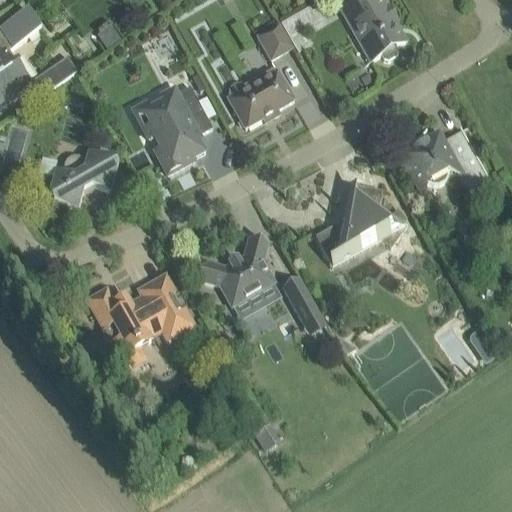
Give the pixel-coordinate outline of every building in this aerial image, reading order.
[(354,0),(340,9),(371,63),(371,64),(381,58),(384,63),(388,64),(396,59),(398,55),(395,51),(405,45),(379,0),(354,0)] [(316,6),(280,27),(290,45),(302,38),(326,24),(316,6)] [(0,110),(0,111),(17,99),(32,89),(8,55),(22,45),(41,32),(27,12),(0,30),(0,110)] [(111,27),(97,37),(106,51),(120,41),(111,27)] [(256,40),(270,63),(293,50),(290,45),(280,27),(256,40)] [(77,75),(67,60),(33,83),(44,98),(77,75)] [(294,104),(284,86),(276,74),(246,91),(244,87),(241,86),(237,85),(233,87),(230,89),(229,93),(228,97),(230,100),(228,102),(235,114),(245,132),(268,119),(272,120),(273,120),(279,117),(277,114),(294,104)] [(197,78),(192,80),(200,95),(205,92),(197,78)] [(190,89),(179,95),(175,88),(158,97),(162,103),(149,110),(146,104),(130,112),(146,143),(153,139),(159,151),(154,153),(158,160),(167,178),(195,163),(194,161),(205,155),(199,144),(201,143),(190,122),(203,115),(190,89)] [(327,123),(327,109),(304,109),(304,123),(327,123)] [(490,186),(470,149),(460,131),(459,132),(460,135),(443,144),(438,136),(400,158),(410,175),(423,199),(426,183),(427,184),(429,185),(431,185),(433,185),(435,185),(437,185),(439,184),(440,184),(443,182),(444,181),(446,180),(447,178),(448,177),(448,176),(449,174),(489,185),(489,186),(490,186)] [(114,139),(100,136),(96,150),(110,154),(114,139)] [(118,169),(113,161),(87,154),(85,163),(81,160),(78,159),(73,159),(70,160),(66,163),(64,166),(64,170),(64,174),(55,172),(48,197),(53,206),(78,213),(83,194),(92,189),(110,194),(118,169)] [(382,194),(369,191),(349,187),(341,225),(315,239),(325,257),(332,271),(381,244),(391,251),(407,231),(379,208),(382,194)] [(273,286),(262,266),(266,248),(249,244),(244,261),(225,272),(208,267),(203,285),(220,290),(231,310),(273,286)] [(195,331),(175,296),(165,279),(139,294),(143,300),(130,307),(129,305),(128,306),(129,308),(121,313),(120,311),(118,313),(108,297),(90,307),(123,366),(125,364),(129,367),(133,367),(137,365),(139,361),(139,357),(141,355),(139,350),(150,343),(149,341),(161,334),(168,346),(195,331)] [(300,283),(281,293),(298,322),(317,312),(300,283)] [(482,334),(473,340),(489,364),(498,358),(482,334)] [(340,341),(337,343),(347,363),(358,356),(356,352),(340,341)] [(270,425),(254,435),(266,454),(281,444),(270,425)]
